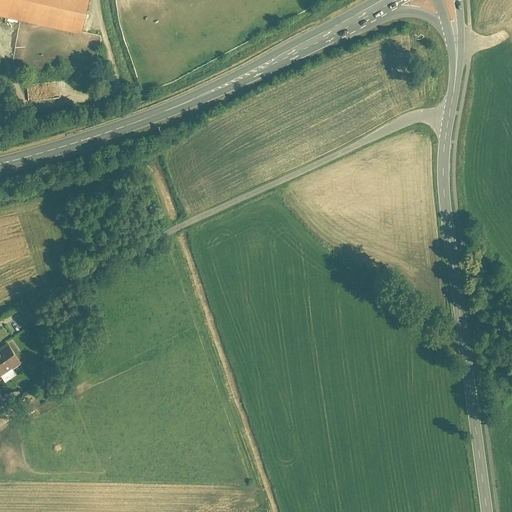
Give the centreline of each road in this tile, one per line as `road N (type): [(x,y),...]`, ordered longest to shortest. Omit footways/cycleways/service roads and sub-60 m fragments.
road 1 (residential): [(444,118),(421,114),(129,252),(0,325)]
road 2 (primary): [(0,165),(143,120),(298,52),(387,0)]
road 3 (tertiary): [(486,511),(441,185),(444,118)]
road 4 (tertiary): [(444,118),(455,50),(446,0)]
